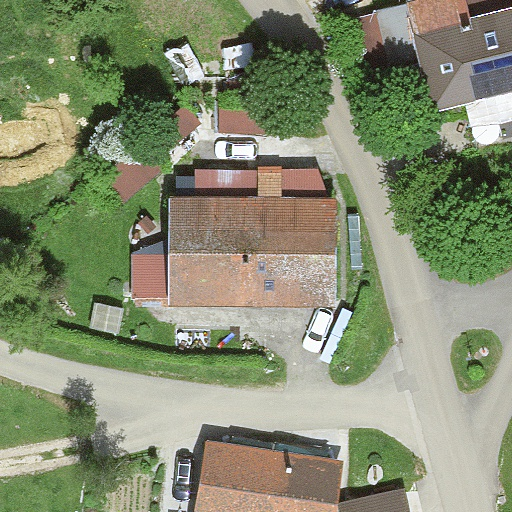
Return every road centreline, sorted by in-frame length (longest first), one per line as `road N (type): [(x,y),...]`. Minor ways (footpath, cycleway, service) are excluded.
road 1 (residential): [(458,511),(399,283),(338,98),(257,0)]
road 2 (track): [(200,401),(93,441),(0,457)]
